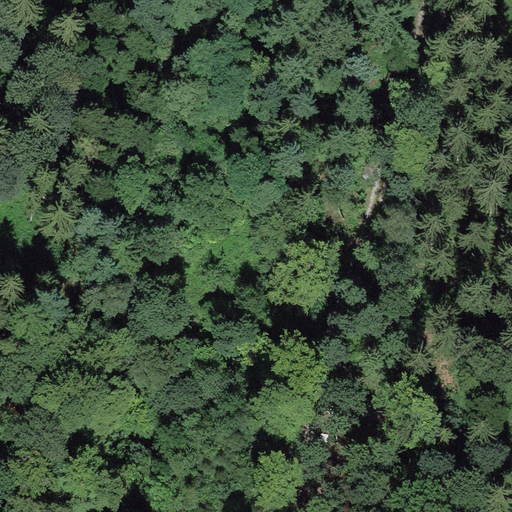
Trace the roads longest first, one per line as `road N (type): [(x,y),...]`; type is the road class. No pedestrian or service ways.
road 1 (track): [(433,0),(312,405),(301,511)]
road 2 (track): [(226,218),(257,267),(332,332)]
